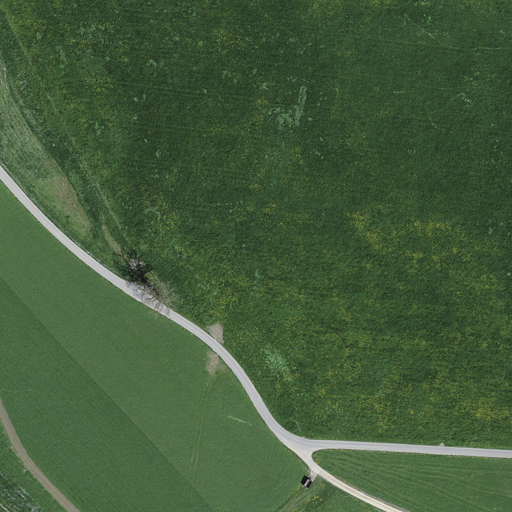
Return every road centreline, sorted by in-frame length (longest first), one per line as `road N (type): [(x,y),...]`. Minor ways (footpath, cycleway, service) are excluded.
road 1 (unclassified): [(0,175),(91,265),(225,357),(287,445),(511,455)]
road 2 (track): [(287,445),(322,476),(389,511)]
